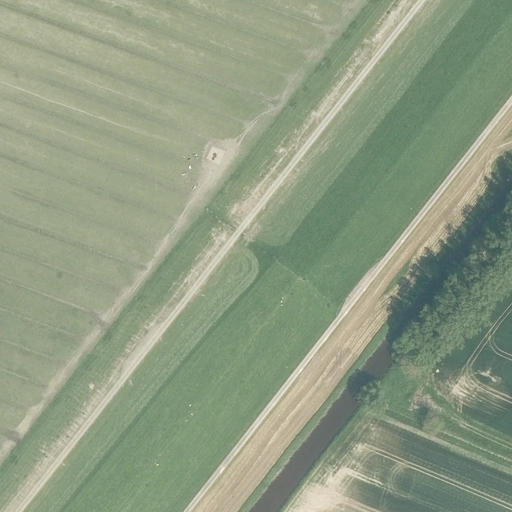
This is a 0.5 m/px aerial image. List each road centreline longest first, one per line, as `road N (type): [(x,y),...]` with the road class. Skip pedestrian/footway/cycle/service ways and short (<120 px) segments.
road 1 (track): [(15,511),(420,0)]
road 2 (track): [(511,99),(186,511)]
